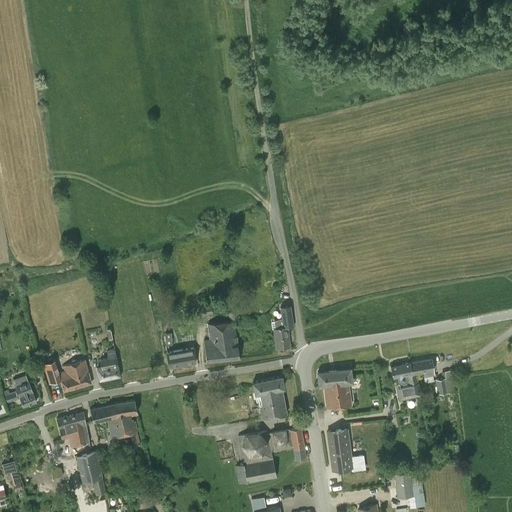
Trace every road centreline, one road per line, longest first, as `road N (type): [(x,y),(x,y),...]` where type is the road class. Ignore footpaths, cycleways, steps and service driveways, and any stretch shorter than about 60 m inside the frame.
road 1 (unclassified): [(306,356),(265,159),(246,0)]
road 2 (residential): [(0,427),(65,404),(306,356)]
road 3 (unclassified): [(306,356),(511,315)]
road 4 (unclassified): [(325,511),(306,356)]
